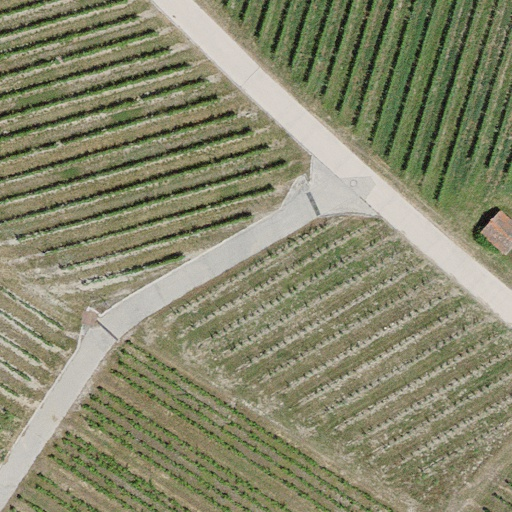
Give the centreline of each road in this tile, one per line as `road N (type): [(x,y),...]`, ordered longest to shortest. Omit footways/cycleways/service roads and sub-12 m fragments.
road 1 (track): [(0,495),(118,315),(364,177)]
road 2 (track): [(511,297),(364,177),(180,0)]
